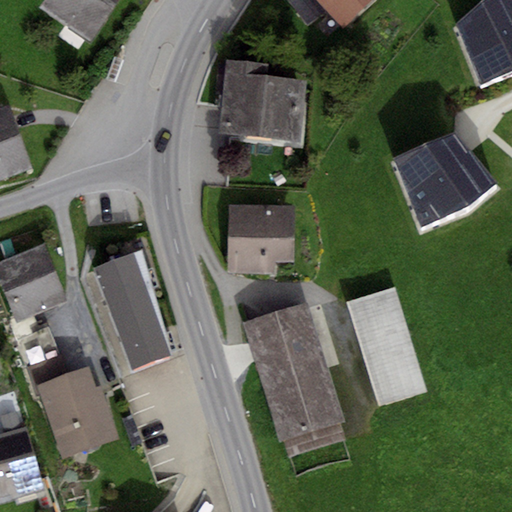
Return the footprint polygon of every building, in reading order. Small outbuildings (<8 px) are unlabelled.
[(118,0),(44,0),(39,8),(90,42),(118,0)] [(327,12),(315,0),(287,0),(307,25),(327,12)] [(315,0),(327,12),(343,29),(374,0),(315,0)] [(511,0),(485,0),(453,26),(480,85),(511,69),(511,0)] [(301,142),(305,80),(268,78),(269,63),(225,60),(220,136),(301,142)] [(0,182),(33,169),(7,105),(0,108),(0,182)] [(454,133),(392,160),(420,228),(463,208),(498,186),(454,133)] [(294,206),(228,205),(227,274),(277,276),(277,263),(293,264),(294,206)] [(44,245),(0,262),(0,283),(15,320),(66,300),(44,245)] [(133,371),(170,356),(134,253),(95,267),(133,371)] [(395,288),(346,302),(378,406),(427,392),(395,288)] [(345,422),(308,303),(242,323),(279,443),(284,442),(289,457),(346,439),(341,423),(345,422)] [(88,368),(37,385),(62,459),(119,439),(101,385),(95,387),(88,368)] [(184,397),(146,412),(175,486),(212,472),(184,397)] [(28,427),(0,435),(0,498),(45,485),(28,427)]
